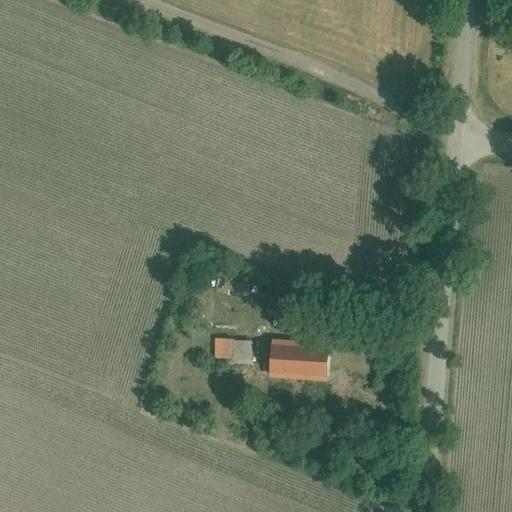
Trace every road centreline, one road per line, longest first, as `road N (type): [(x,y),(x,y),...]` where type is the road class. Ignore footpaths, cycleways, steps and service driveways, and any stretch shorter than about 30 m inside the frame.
road 1 (unclassified): [(462,135),(423,511)]
road 2 (unclassified): [(473,0),(462,135)]
